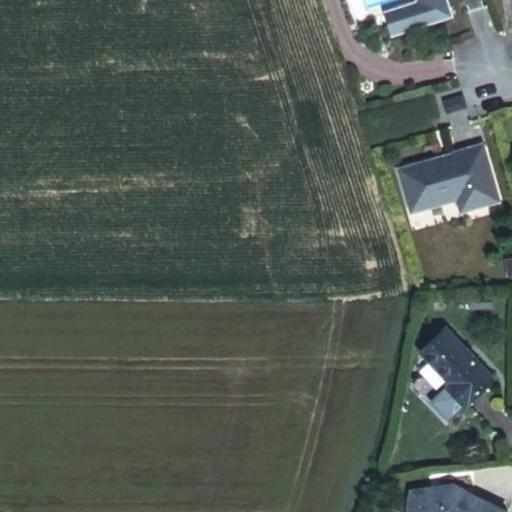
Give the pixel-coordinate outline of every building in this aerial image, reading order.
[(445,0),(418,0),(416,5),(390,13),(397,35),(451,18),(445,0)] [(385,15),(392,37),(397,35),(390,13),(385,15)] [(460,216),(499,205),(483,148),(452,157),(453,160),(440,164),(440,162),(398,173),(410,216),(457,203),(460,216)] [(445,389),(467,403),(492,370),(439,331),(419,358),(451,383),(445,389)] [(494,511),(456,495),(412,503),(410,511),(494,511)]
